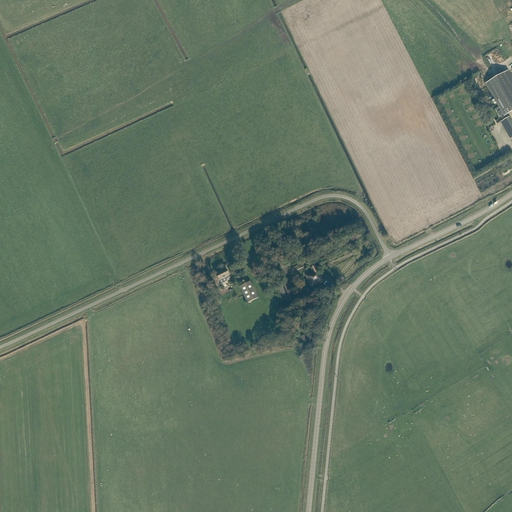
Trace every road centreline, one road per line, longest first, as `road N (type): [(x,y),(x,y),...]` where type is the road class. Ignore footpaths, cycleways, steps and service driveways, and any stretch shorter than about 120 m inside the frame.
road 1 (unclassified): [(0,347),(318,198),(336,195),(362,208),(390,257)]
road 2 (tertiary): [(308,511),(331,326),(351,289),(390,257)]
road 3 (tertiary): [(390,257),(511,193)]
